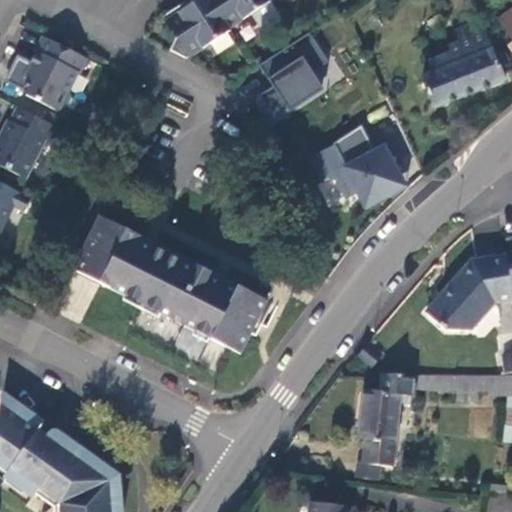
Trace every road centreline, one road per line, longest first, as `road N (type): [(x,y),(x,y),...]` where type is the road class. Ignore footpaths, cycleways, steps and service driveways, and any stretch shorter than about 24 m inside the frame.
road 1 (tertiary): [(507,142),(391,253),(250,448)]
road 2 (residential): [(250,448),(0,322)]
road 3 (residential): [(160,190),(210,92),(89,29)]
